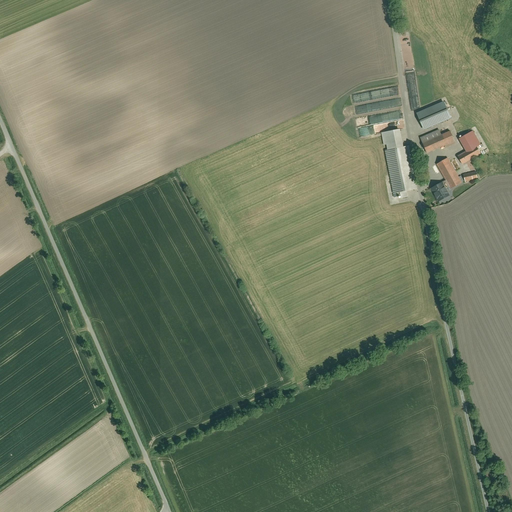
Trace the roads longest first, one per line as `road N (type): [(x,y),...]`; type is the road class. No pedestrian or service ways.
road 1 (unclassified): [(487,511),(388,0)]
road 2 (unclassified): [(166,509),(0,123)]
